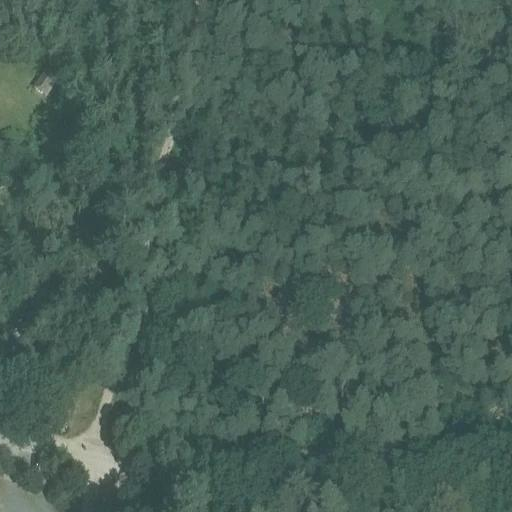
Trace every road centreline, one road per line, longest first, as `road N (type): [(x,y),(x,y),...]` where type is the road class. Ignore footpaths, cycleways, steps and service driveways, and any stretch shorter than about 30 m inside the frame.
road 1 (track): [(213,0),(96,453)]
road 2 (track): [(511,476),(120,458)]
